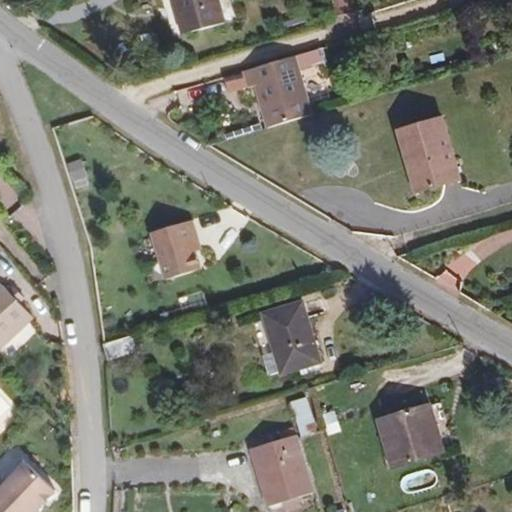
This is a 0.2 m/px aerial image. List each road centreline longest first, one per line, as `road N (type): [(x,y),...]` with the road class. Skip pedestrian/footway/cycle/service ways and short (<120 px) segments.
road 1 (residential): [(511,344),(153,135),(0,22)]
road 2 (residential): [(0,58),(59,224),(89,405),(94,511)]
